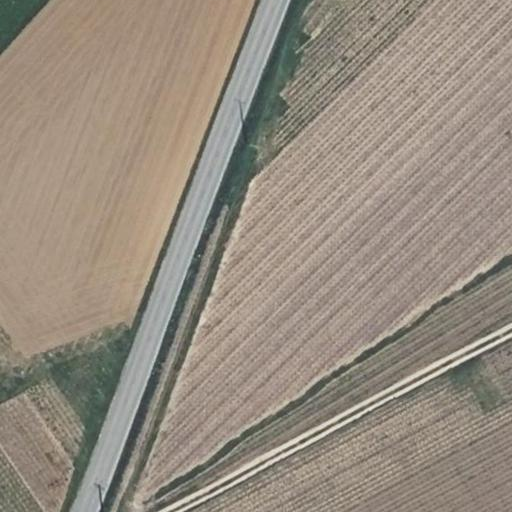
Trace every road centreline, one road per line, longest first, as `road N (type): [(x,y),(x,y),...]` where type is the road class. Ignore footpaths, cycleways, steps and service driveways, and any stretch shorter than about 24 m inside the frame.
road 1 (tertiary): [(83,511),(274,0)]
road 2 (track): [(170,511),(511,327)]
